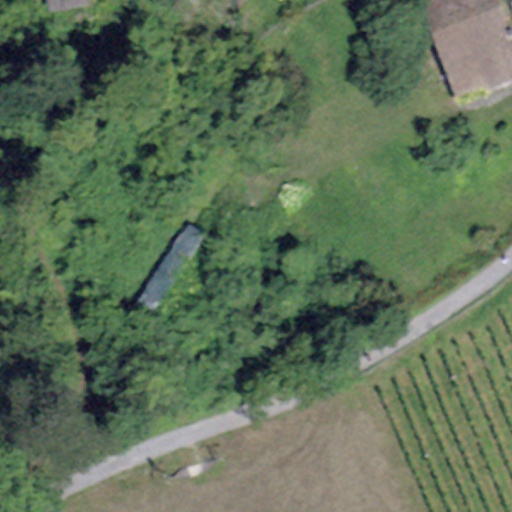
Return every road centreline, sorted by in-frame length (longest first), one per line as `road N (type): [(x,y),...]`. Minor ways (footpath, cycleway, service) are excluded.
road 1 (residential): [(511,258),(345,371),(251,416),(0,486)]
road 2 (track): [(68,471),(93,363),(124,300),(213,183),(238,83),(229,0)]
